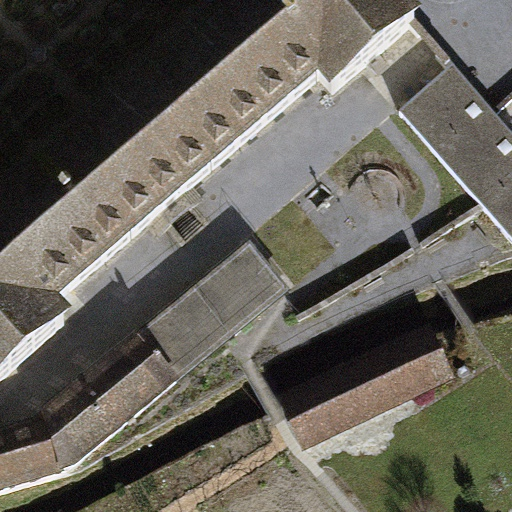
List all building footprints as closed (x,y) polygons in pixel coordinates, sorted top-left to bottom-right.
[(59,326),(189,213),(319,101),(331,116),(425,35),(394,0),(230,0),(237,7),(0,212),(0,405),(75,341),(59,326)] [(511,248),(511,139),(455,74),(401,120),(511,248)] [(259,247),(146,331),(185,383),(298,299),(259,247)] [(0,495),(13,511),(24,511),(182,384),(142,335),(0,450),(0,495)] [(304,448),(450,378),(429,338),(285,407),(304,448)]
